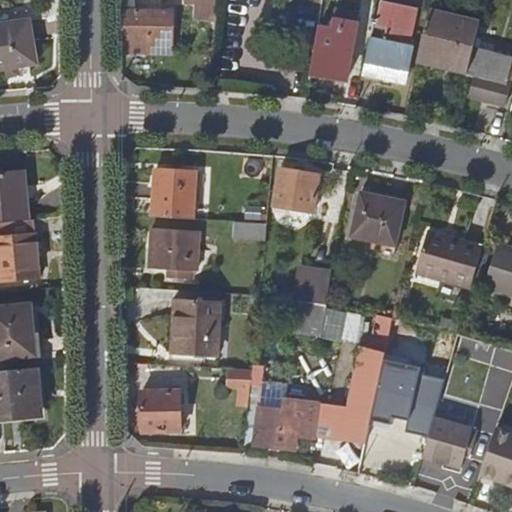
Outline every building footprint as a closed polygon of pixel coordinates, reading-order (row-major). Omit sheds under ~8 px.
[(120,0),(121,9),(121,41),(121,50),(172,49),(171,8),(133,8),(132,0),(120,0)] [(179,0),(180,1),(191,2),(190,19),(215,19),(217,3),(217,0),(179,0)] [(366,48),(361,75),(399,82),(402,65),(408,66),(409,56),(405,54),(413,18),(377,12),(374,35),(386,37),(382,50),(366,48)] [(479,26),(427,14),(417,59),(467,70),(473,47),(479,26)] [(318,28),(310,72),(346,78),(355,24),(333,20),(330,30),(318,28)] [(0,70),(38,65),(34,40),(25,41),(22,22),(0,25),(0,70)] [(473,47),(467,70),(466,74),(472,75),(467,95),(504,104),(510,84),(505,83),(511,57),(511,54),(494,51),(496,43),(485,41),(483,49),(473,47)] [(156,169),(153,216),(154,216),(178,217),(192,217),(197,172),(156,169)] [(282,170),(275,207),(323,215),(329,179),(282,170)] [(0,173),(0,222),(27,220),(25,172),(0,173)] [(362,194),(351,236),(395,247),(406,204),(362,194)] [(260,291),(268,224),(257,222),(233,220),(226,286),(260,291)] [(0,224),(0,284),(38,281),(33,222),(0,224)] [(152,229),(150,269),(177,270),(177,279),(192,279),(193,272),(199,272),(201,231),(152,229)] [(416,273),(471,289),(483,247),(427,231),(416,273)] [(511,249),(496,245),(484,285),(511,294),(511,249)] [(324,304),(327,305),(331,279),(304,274),(298,300),(324,304)] [(400,289),(394,317),(404,320),(409,296),(404,295),(406,290),(400,289)] [(177,300),(174,351),(215,355),(220,303),(177,300)] [(298,300),(294,300),(288,330),(318,336),(324,304),(298,300)] [(0,306),(0,359),(41,356),(40,336),(35,336),(32,304),(0,306)] [(390,336),(393,317),(380,314),(376,333),(390,336)] [(384,362),(375,402),(418,411),(420,400),(424,387),(442,392),(452,356),(432,351),(427,371),(384,362)] [(0,374),(0,421),(40,417),(36,370),(0,374)] [(424,387),(420,400),(439,404),(442,392),(424,387)] [(142,391),(142,432),(181,431),(181,391),(142,391)] [(297,436),(306,437),(311,402),(283,398),(282,410),(259,409),(259,426),(255,426),(254,444),(295,449),(297,436)] [(311,402),(306,437),(318,438),(320,403),(311,402)] [(435,418),(424,458),(464,469),(475,429),(435,418)] [(511,451),(492,445),(482,475),(511,485),(511,451)]
